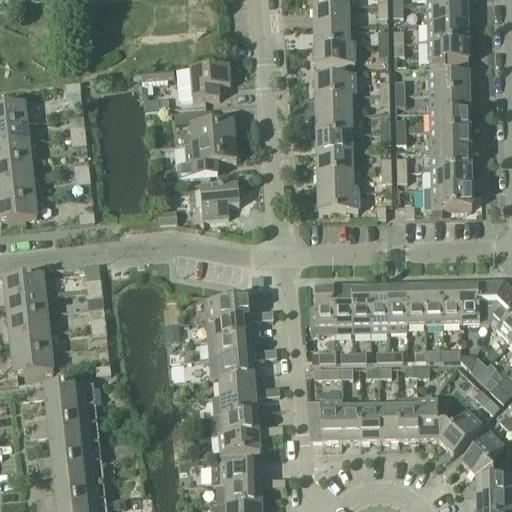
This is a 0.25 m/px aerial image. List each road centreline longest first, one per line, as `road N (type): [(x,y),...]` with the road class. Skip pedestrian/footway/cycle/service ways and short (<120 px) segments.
road 1 (residential): [(0,267),(180,248),(281,260)]
road 2 (residential): [(281,260),(256,0)]
road 3 (residential): [(322,511),(303,492),(281,260)]
road 4 (residential): [(281,260),(511,249)]
